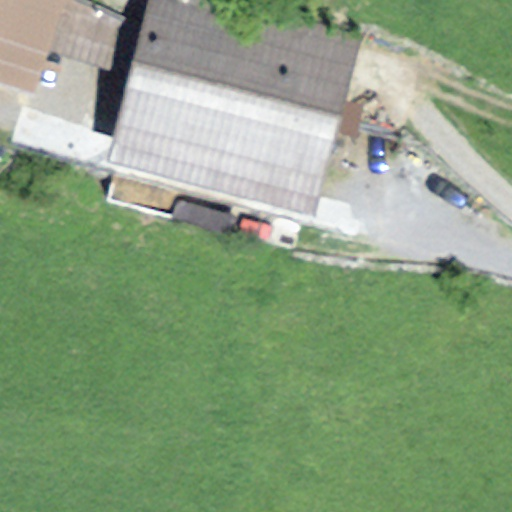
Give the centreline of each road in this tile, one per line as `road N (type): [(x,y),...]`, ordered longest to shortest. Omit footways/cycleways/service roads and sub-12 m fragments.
road 1 (track): [(243,0),(379,45),(392,78),(511,193)]
road 2 (track): [(511,119),(392,78)]
